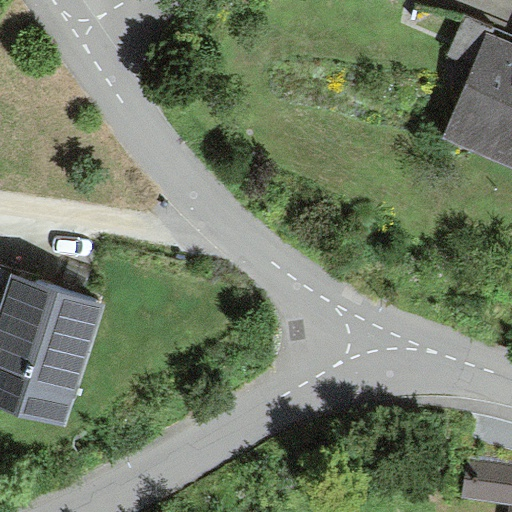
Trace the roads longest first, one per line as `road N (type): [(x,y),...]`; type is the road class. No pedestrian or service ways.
road 1 (residential): [(63,23),(148,135),(270,263),(369,335)]
road 2 (residential): [(75,511),(141,485),(295,393),(369,335)]
road 3 (residential): [(369,335),(511,384)]
